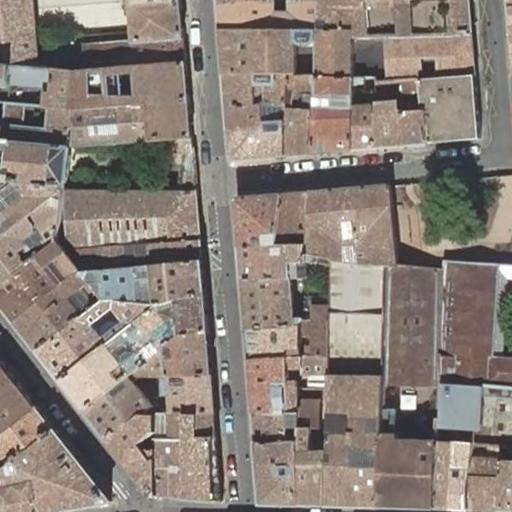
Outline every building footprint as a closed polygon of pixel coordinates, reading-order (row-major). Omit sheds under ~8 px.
[(0,0),(0,66),(41,71),(38,38),(34,0),(0,0)] [(135,0),(139,34),(185,30),(183,9),(182,0),(135,0)] [(277,1),(221,3),(223,30),(320,30),(320,0),(319,0),(293,1),(293,13),(277,13),(277,1)] [(320,0),(320,30),(353,30),(355,30),(355,36),(473,33),(470,0),(320,0)] [(87,47),(90,73),(136,68),(139,68),(188,64),(185,37),(185,30),(139,34),(139,42),(87,47)] [(320,30),(223,30),(228,74),(290,73),(290,74),(317,74),(317,75),(353,76),(356,76),(379,77),(379,81),(422,78),(477,74),(473,33),(355,36),(355,30),(353,30),(320,30)] [(155,140),(176,139),(194,138),(188,64),(139,68),(136,68),(90,73),(80,74),(76,111),(72,146),(155,140)] [(0,103),(7,104),(76,111),(80,74),(41,71),(0,66),(0,103)] [(290,73),(228,74),(233,132),(269,129),(268,125),(288,124),(290,74),(290,73)] [(317,74),(290,74),(288,124),(287,156),(317,153),(317,75),(317,74)] [(483,138),(477,74),(422,78),(424,110),(426,110),(431,143),(483,138)] [(357,94),(356,76),(353,76),(317,75),(317,153),(354,150),(355,94),(357,94)] [(424,110),(422,78),(379,81),(379,94),(379,148),(431,143),(426,110),(424,110)] [(379,148),(379,94),(357,94),(355,94),(354,150),(379,148)] [(0,140),(72,146),(76,111),(7,104),(7,126),(0,126),(0,140)] [(269,129),(233,132),(235,159),(287,156),(288,124),(268,125),(269,129)] [(183,193),(197,193),(194,138),(176,139),(174,163),(185,164),(183,193)] [(17,182),(67,187),(72,146),(0,140),(0,180),(17,182)] [(0,195),(17,182),(0,180),(0,195)] [(0,195),(0,242),(66,191),(67,187),(17,182),(30,197),(13,210),(0,195)] [(17,182),(0,195),(13,210),(30,197),(17,182)] [(391,185),(311,192),(307,244),(307,255),(311,255),(317,256),(334,259),(387,267),(399,268),(399,265),(391,185)] [(0,242),(0,291),(60,243),(66,191),(0,242)] [(148,245),(201,241),(197,193),(183,193),(66,191),(60,243),(67,251),(128,247),(148,245)] [(311,192),(283,195),(280,246),(290,245),(307,244),(311,192)] [(280,246),(283,195),(240,199),(242,248),(280,246)] [(84,274),(203,262),(201,241),(148,245),(149,257),(129,259),(128,247),(67,251),(84,273),(84,274)] [(0,291),(0,300),(18,324),(64,288),(50,270),(58,264),(72,282),(84,273),(67,251),(60,243),(0,291)] [(280,246),(242,248),(245,281),(293,278),(310,277),(311,264),(316,264),(317,256),(311,255),(307,255),(307,244),(290,245),(280,246)] [(148,245),(128,247),(129,259),(149,257),(148,245)] [(442,374),(442,383),(484,386),(489,386),(497,263),(445,261),(443,271),(441,326),(444,326),(443,351),(442,374)] [(159,308),(206,293),(203,262),(84,274),(107,302),(108,302),(156,307),(159,308)] [(511,263),(497,263),(489,386),(511,387),(511,357),(504,357),(509,280),(511,279),(511,263)] [(58,264),(50,270),(64,288),(72,282),(58,264)] [(433,373),(442,374),(443,351),(444,326),(441,326),(443,271),(399,265),(399,268),(387,267),(385,330),(385,371),(393,371),(399,380),(423,383),(433,373)] [(18,324),(41,353),(107,302),(84,274),(84,273),(72,282),(64,288),(18,324)] [(293,278),(245,281),(249,329),(296,327),(296,326),(293,279),(310,277),(293,278)] [(63,381),(87,412),(130,377),(141,368),(166,348),(178,339),(209,333),(206,293),(159,308),(156,307),(63,381)] [(63,381),(156,307),(108,302),(107,302),(41,353),(63,381)] [(312,306),(312,321),(314,321),(332,322),(332,307),(312,306)] [(249,329),(251,361),(286,359),(299,358),(302,358),(301,337),(314,337),(313,357),(331,357),(332,322),(314,321),(312,321),(296,326),(296,327),(249,329)] [(171,378),(213,375),(209,333),(178,339),(166,348),(171,378)] [(87,412),(111,442),(144,415),(153,407),(134,383),(140,378),(171,379),(171,414),(186,414),(216,413),(213,375),(171,378),(166,348),(141,368),(130,377),(87,412)] [(301,398),(301,389),(301,388),(297,388),(297,389),(288,389),(287,368),(299,367),(299,375),(330,375),(331,357),(313,357),(302,358),(299,358),(286,359),(251,361),(255,412),(301,413),(301,398)] [(0,405),(23,387),(6,365),(0,369),(0,405)] [(301,388),(299,375),(299,367),(287,368),(288,389),(297,389),(297,388),(301,388)] [(385,371),(385,374),(385,380),(399,380),(393,371),(385,371)] [(423,383),(442,383),(442,374),(433,373),(423,383)] [(384,419),(384,413),(384,405),(385,380),(385,374),(330,375),(330,390),(329,416),(329,432),(329,451),(327,504),(382,505),(383,431),(372,431),(372,419),(384,419)] [(484,386),(442,383),(441,415),(440,430),(483,432),(484,394),(484,386)] [(511,387),(489,386),(484,386),(484,394),(511,395),(511,387)] [(0,441),(40,410),(23,387),(0,405),(0,441)] [(329,416),(330,390),(301,389),(301,398),(323,399),(323,416),(329,416)] [(300,445),(299,504),(327,504),(329,451),(312,449),(313,428),(323,428),(323,416),(323,399),(301,398),(301,413),(301,428),(300,445)] [(401,405),(384,405),(384,413),(384,419),(383,430),(401,431),(401,405)] [(0,476),(1,476),(0,474),(0,456),(3,454),(13,466),(23,458),(57,431),(40,410),(0,441),(0,476)] [(301,413),(255,412),(258,444),(263,502),(299,504),(300,445),(301,428),(301,413)] [(186,414),(186,499),(223,501),(216,413),(186,414)] [(158,438),(158,497),(186,499),(186,414),(171,414),(158,415),(158,417),(158,422),(158,438)] [(144,415),(111,442),(155,497),(158,497),(158,438),(158,422),(158,417),(144,415)] [(383,430),(384,419),(372,419),(372,431),(383,431),(383,430)] [(383,431),(382,505),(437,507),(439,440),(440,438),(401,437),(401,431),(383,430),(383,431)] [(0,511),(60,511),(81,508),(112,502),(57,431),(23,458),(31,479),(18,480),(13,466),(1,476),(0,476),(0,511)] [(439,440),(437,507),(453,508),(454,480),(455,469),(455,441),(439,440)] [(473,443),(455,441),(455,469),(463,469),(463,480),(454,480),(453,508),(468,508),(471,473),(473,462),(473,459),(473,443)] [(481,444),(473,443),(473,459),(473,462),(471,473),(468,508),(502,509),(503,459),(503,458),(503,445),(491,444),(490,459),(480,459),(481,444)] [(511,445),(503,445),(503,458),(511,458),(511,445)] [(0,456),(0,474),(1,476),(13,466),(3,454),(0,456)] [(31,479),(23,458),(13,466),(18,480),(31,479)] [(503,459),(502,509),(511,509),(511,458),(503,458),(503,459)] [(463,469),(455,469),(454,480),(463,480),(463,469)]
